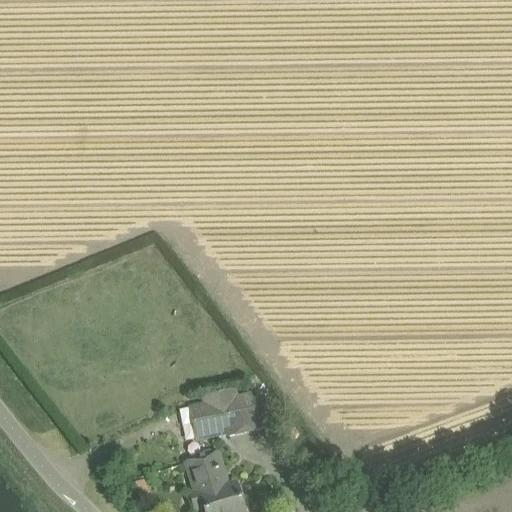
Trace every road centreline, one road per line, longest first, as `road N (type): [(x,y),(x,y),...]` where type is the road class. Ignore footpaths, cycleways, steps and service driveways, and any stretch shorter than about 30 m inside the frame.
road 1 (unclassified): [(345,511),(511,444)]
road 2 (unclassified): [(84,511),(0,412)]
